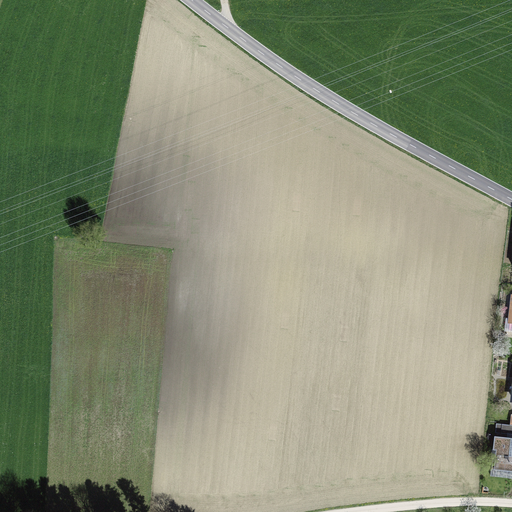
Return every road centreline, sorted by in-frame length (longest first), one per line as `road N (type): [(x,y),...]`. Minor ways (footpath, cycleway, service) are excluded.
road 1 (secondary): [(511,199),(313,89),(190,0)]
road 2 (track): [(350,511),(478,501)]
